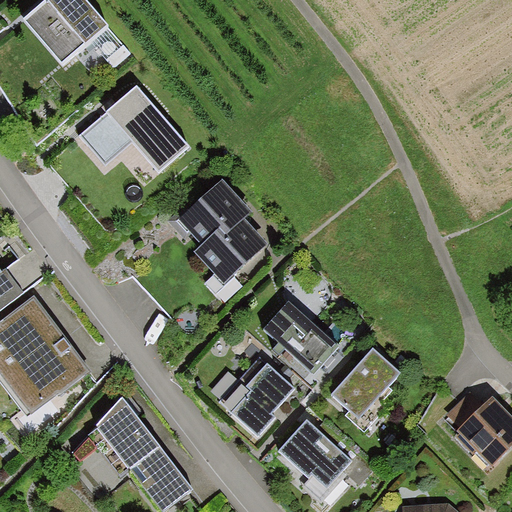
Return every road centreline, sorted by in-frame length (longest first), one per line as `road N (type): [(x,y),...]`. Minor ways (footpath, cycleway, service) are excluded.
road 1 (residential): [(294,0),(371,99),(481,355),(511,383)]
road 2 (residential): [(263,511),(0,164)]
